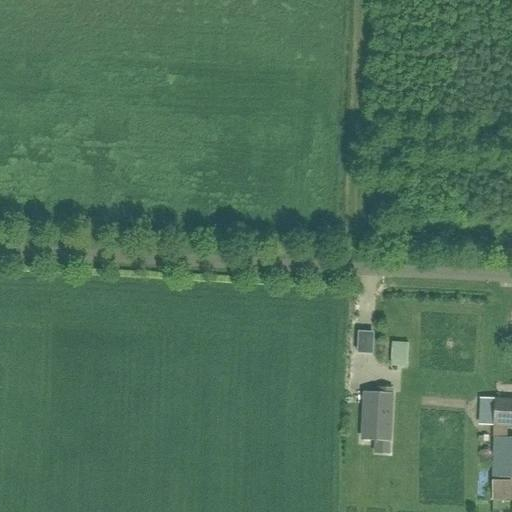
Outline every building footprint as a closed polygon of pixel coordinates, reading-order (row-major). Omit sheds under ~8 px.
[(391,344),(390,361),(405,362),(406,345),(391,344)] [(388,444),(390,396),(365,395),(363,442),(388,444)] [(511,429),(511,403),(494,403),(493,428),(511,429)] [(488,479),(511,479),(511,470),(511,438),(488,439),(488,479)] [(487,500),(507,500),(507,481),(487,481),(487,500)]
